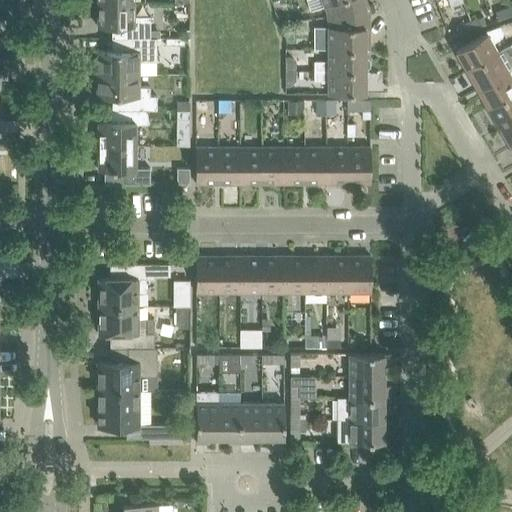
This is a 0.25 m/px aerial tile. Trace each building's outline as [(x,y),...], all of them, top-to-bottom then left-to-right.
[(326,5),(327,16),(368,9),(364,0),(306,0),(310,11),(326,5)] [(117,38),(133,38),(150,38),(150,16),(134,16),(134,1),(98,2),(98,27),(117,27),(117,38)] [(462,3),(452,7),(456,18),(466,14),(462,3)] [(498,19),(511,15),(508,7),(496,12),(498,19)] [(313,49),(328,49),(365,49),(365,27),(369,27),(369,22),(368,22),(368,9),(327,16),(329,26),(313,26),(313,49)] [(483,16),(467,22),(469,30),(486,24),(483,16)] [(460,33),(469,30),(467,22),(457,25),(460,33)] [(503,31),(500,25),(487,32),(456,50),(467,69),(498,51),(493,42),(502,36),(503,31)] [(98,50),(98,73),(138,73),(138,61),(157,61),(157,38),(150,38),(133,38),(117,38),(112,38),(112,39),(120,39),(120,50),(98,50)] [(477,88),(509,70),(511,67),(511,47),(510,44),(498,51),(467,69),(477,88)] [(367,57),(365,57),(365,49),(328,49),(328,60),(314,60),(314,70),(365,70),(365,69),(367,69),(370,66),(370,60),(367,57)] [(291,56),(286,56),(286,70),(295,70),(295,61),(291,56)] [(511,67),(509,70),(477,88),(488,106),(511,92),(511,67)] [(290,85),(296,80),(295,70),(286,70),(286,92),(295,93),(295,89),(290,85)] [(365,93),(365,70),(314,70),(314,81),(328,80),(328,93),(365,93)] [(130,110),(140,110),(149,109),(157,109),(157,95),(150,95),(150,86),(138,86),(138,73),(98,73),(98,96),(120,96),(120,108),(112,108),(112,109),(130,109),(130,110)] [(511,92),(488,106),(499,125),(511,117),(511,92)] [(230,99),(217,99),(217,112),(230,112),(230,99)] [(326,113),(326,106),(327,106),(327,99),(305,99),(305,120),(319,120),(319,113),(326,113)] [(370,130),(370,99),(347,99),(347,111),(362,111),(362,130),(370,130)] [(288,113),(303,114),(303,100),(288,100),(288,113)] [(190,101),(177,101),(177,109),(190,109),(190,101)] [(197,111),(208,111),(208,101),(197,101),(197,111)] [(98,122),(98,145),(136,145),(136,123),(149,123),(149,109),(140,110),(130,110),(130,122),(98,122)] [(190,109),(177,109),(177,118),(177,119),(190,119),(190,118),(190,109)] [(511,142),(511,117),(499,125),(510,144),(511,142)] [(190,144),(190,130),(177,130),(176,144),(190,144)] [(362,130),(360,130),(360,134),(362,134),(362,138),(370,138),(370,130),(362,130)] [(136,167),(136,145),(98,145),(98,169),(124,169),(124,183),(150,183),(150,167),(136,167)] [(196,183),(218,183),(218,146),(196,146),(196,183)] [(218,146),(218,183),(239,183),(239,146),(218,146)] [(261,146),(239,146),(239,183),(261,183),(261,146)] [(283,146),(261,146),(261,183),(283,183),(283,146)] [(305,183),(305,146),(283,146),(283,183),(305,183)] [(327,183),(327,146),(305,146),(305,183),(327,183)] [(348,183),(348,146),(327,146),(327,183),(348,183)] [(370,146),(348,146),(348,183),(370,183),(370,146)] [(177,168),(177,183),(190,183),(190,167),(177,168)] [(196,292),(218,292),(218,255),(196,255),(196,292)] [(240,292),(240,255),(218,255),(218,292),(240,292)] [(262,292),(262,255),(240,255),(240,292),(262,292)] [(283,292),(283,255),(262,255),(262,292),(283,292)] [(305,292),(305,255),(283,255),(283,292),(305,292)] [(327,292),(327,255),(305,255),(305,292),(327,292)] [(349,292),(349,255),(327,255),(327,292),(349,292)] [(371,255),(349,255),(349,292),(371,292),(371,255)] [(146,279),(154,279),(154,276),(170,276),(170,263),(128,263),(128,277),(98,277),(98,305),(138,305),(138,292),(146,292),(146,279)] [(128,333),(128,348),(154,347),(154,332),(146,332),(146,319),(138,319),(138,305),(98,305),(98,333),(128,333)] [(304,316),(304,348),(324,348),(324,335),(309,334),(309,316),(304,316)] [(138,376),(157,376),(157,355),(165,355),(165,347),(154,347),(128,348),(128,362),(98,362),(98,390),(138,390),(138,376)] [(218,363),(219,353),(196,353),(196,362),(218,363)] [(218,371),(238,371),(238,362),(240,362),(240,353),(219,353),(218,363),(218,371)] [(253,362),(253,353),(240,353),(240,362),(253,362)] [(261,353),(261,362),(284,362),(284,353),(261,353)] [(290,353),(290,366),(299,366),(299,353),(290,353)] [(349,353),(349,375),(384,375),(384,365),(389,365),(389,353),(349,353)] [(349,375),(349,397),(389,397),(389,385),(384,385),(384,375),(349,375)] [(300,384),(290,384),(290,397),(300,397),(300,384)] [(138,426),(138,406),(138,390),(98,390),(98,426),(138,426)] [(218,392),(196,392),(196,442),(209,442),(209,437),(219,437),(219,402),(218,392)] [(290,397),(290,419),(299,419),(300,410),(300,397),(290,397)] [(349,397),(337,397),(337,419),(349,419),(384,419),(384,409),(389,409),(389,397),(349,397)] [(229,442),(240,442),(240,402),(219,402),(219,437),(229,437),(229,442)] [(252,437),(262,437),(262,402),(240,402),(240,442),(252,442),(252,437)] [(284,402),(262,402),(262,437),(272,437),(272,442),(284,442),(284,402)] [(304,419),(299,419),(290,419),(290,441),(299,441),(299,430),(304,430),(304,419)] [(384,419),(349,419),(337,419),(337,441),(389,441),(389,428),(384,428),(384,419)] [(190,423),(146,423),(146,437),(190,437),(190,423)] [(158,511),(159,503),(123,503),(122,511),(158,511)]
